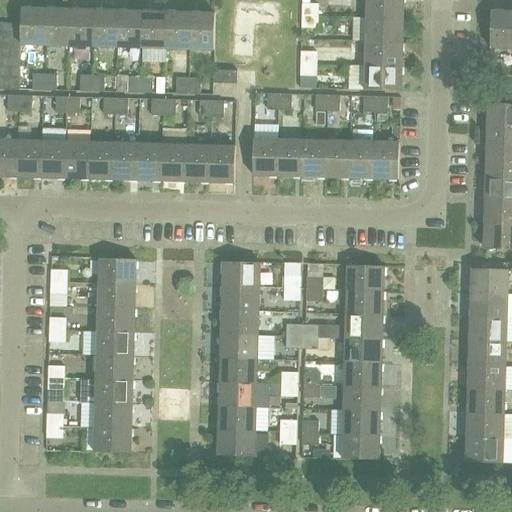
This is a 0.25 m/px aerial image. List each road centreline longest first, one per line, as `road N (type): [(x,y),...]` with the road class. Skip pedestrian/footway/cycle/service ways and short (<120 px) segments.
road 1 (residential): [(446,0),(440,217),(15,207)]
road 2 (residential): [(9,511),(15,207)]
